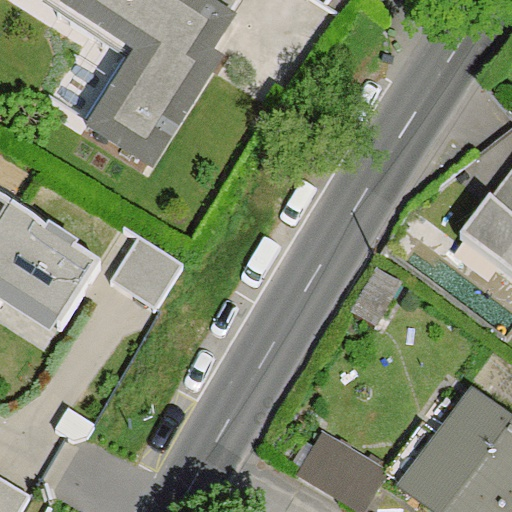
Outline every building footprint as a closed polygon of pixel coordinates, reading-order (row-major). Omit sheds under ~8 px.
[(230,25),(190,0),(53,0),(49,8),(136,63),(91,133),(155,173),(218,73),(205,65),(230,25)] [(511,180),(464,245),(511,281),(511,180)] [(0,237),(14,215),(0,205),(0,237)] [(0,292),(62,332),(101,270),(14,215),(0,237),(0,292)] [(511,424),(468,390),(391,489),(420,511),(504,511),(511,502),(511,424)] [(364,459),(321,434),(296,476),(339,502),(364,459)]
